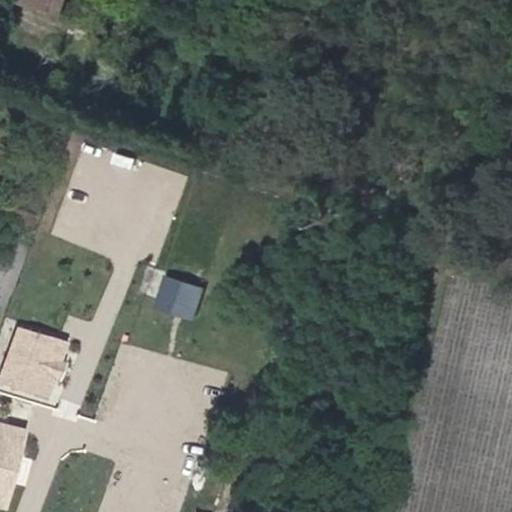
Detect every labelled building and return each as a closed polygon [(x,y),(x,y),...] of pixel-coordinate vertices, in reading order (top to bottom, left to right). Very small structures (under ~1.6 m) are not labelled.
[(23,0),(64,14),(68,0),(23,0)] [(68,0),(64,14),(73,17),(79,0),(68,0)] [(125,246),(61,224),(52,250),(116,273),(125,246)] [(165,272),(155,306),(197,318),(206,284),(165,272)] [(55,337),(19,325),(0,383),(0,384),(36,396),(55,337)]
